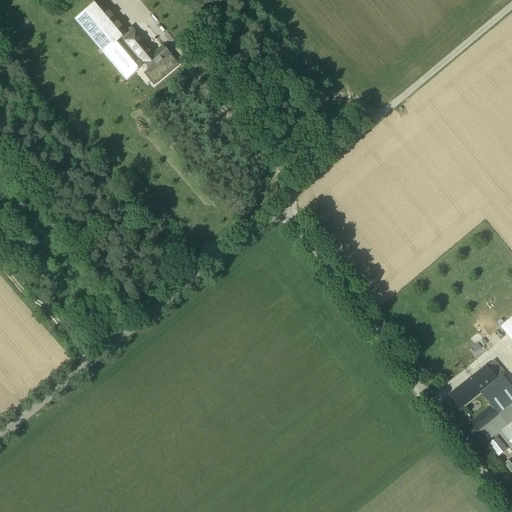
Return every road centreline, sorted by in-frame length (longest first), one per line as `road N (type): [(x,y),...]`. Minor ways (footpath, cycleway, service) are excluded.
road 1 (unclassified): [(511,502),(283,204)]
road 2 (unclassified): [(283,204),(511,8)]
road 3 (unclassified): [(92,361),(283,204)]
road 4 (unclassified): [(92,361),(0,260)]
